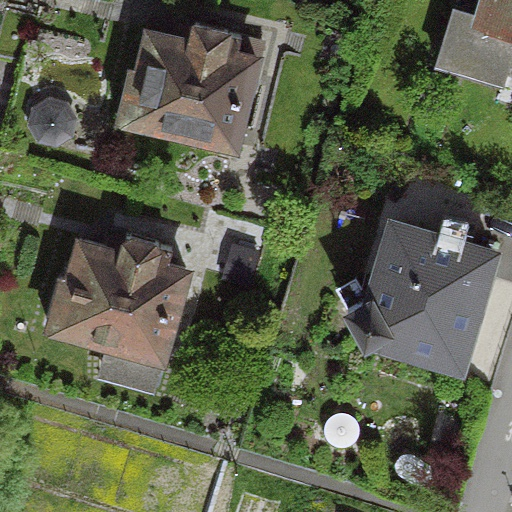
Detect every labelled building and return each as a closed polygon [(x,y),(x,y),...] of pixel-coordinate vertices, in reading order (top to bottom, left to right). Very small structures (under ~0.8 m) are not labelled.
[(511,0),(477,0),(472,15),(448,8),(432,63),(496,83),(511,30),(511,0)] [(126,69),(120,91),(114,116),(228,144),(249,56),(231,52),(235,35),(221,32),(222,30),(189,22),(185,41),(143,31),(135,71),(126,69)] [(0,123),(0,148),(64,166),(73,132),(108,141),(114,116),(120,91),(15,64),(0,123)] [(0,148),(0,184),(55,199),(64,166),(0,148)] [(408,336),(404,347),(452,362),(486,251),(388,221),(366,294),(341,308),(360,342),(384,329),(408,336)] [(63,280),(55,278),(42,324),(107,343),(98,374),(146,387),(180,270),(161,264),(166,248),(152,244),(153,242),(120,233),(115,251),(74,239),(63,280)] [(251,253),(231,248),(223,277),(242,282),(251,253)]
